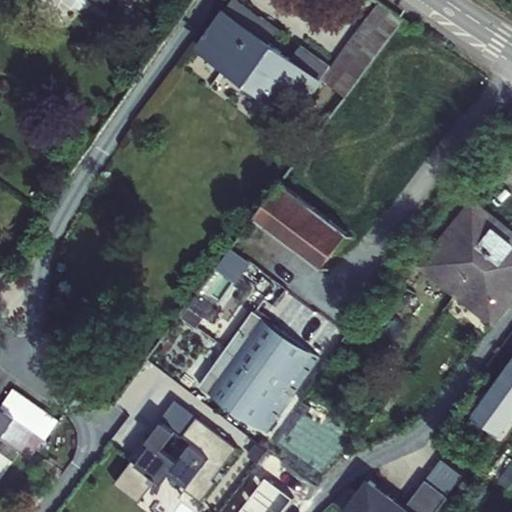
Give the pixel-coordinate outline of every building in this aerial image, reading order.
[(84,0),(101,12),(109,0),(84,0)] [(225,0),(182,59),(275,125),(308,78),(334,98),(395,18),(367,0),(365,0),(327,55),(300,37),(294,44),(271,28),(277,19),(255,5),(250,12),(241,7),(243,0),(225,0)] [(511,100),(509,99),(484,130),(511,150),(511,100)] [(270,184),(245,218),(318,271),(344,239),(270,184)] [(511,238),(460,199),(410,267),(483,321),(511,278),(511,238)] [(222,248),(208,266),(223,277),(237,260),(222,248)] [(255,313),(201,387),(267,435),(321,361),(255,313)] [(511,359),(473,412),(501,432),(511,417),(511,359)] [(218,509),(254,461),(176,402),(117,481),(140,499),(163,468),(218,509)] [(0,459),(12,470),(29,443),(3,423),(1,427),(0,426),(0,459)] [(381,511),(436,511),(462,478),(439,461),(418,489),(382,463),(358,495),(381,511)]
